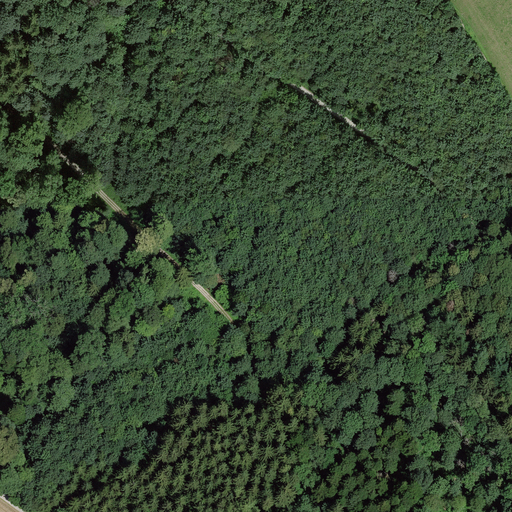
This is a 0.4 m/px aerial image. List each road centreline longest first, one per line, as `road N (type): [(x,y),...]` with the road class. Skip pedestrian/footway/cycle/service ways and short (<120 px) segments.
road 1 (track): [(321,511),(253,353),(205,287),(0,95)]
road 2 (track): [(174,0),(467,213),(511,320)]
